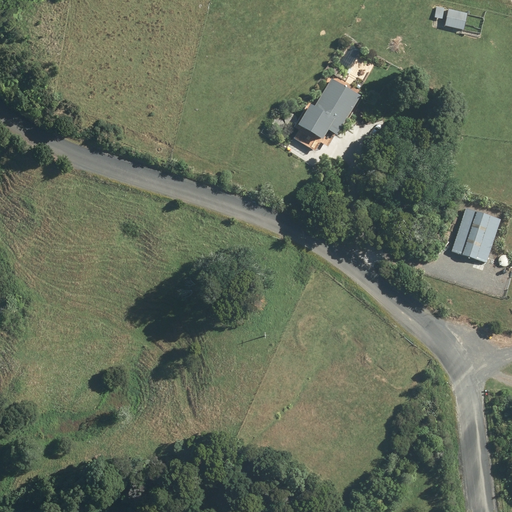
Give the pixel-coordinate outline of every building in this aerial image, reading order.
[(469,12),(436,9),(435,19),(447,20),(446,28),(467,30),(469,12)] [(351,70),(362,54),(349,46),(338,61),(351,70)] [(338,138),(363,98),(335,80),(317,108),(315,107),(294,139),(319,155),(332,134),(338,138)] [(296,113),(268,122),(272,133),(299,124),(296,113)] [(502,221),(468,209),(452,252),(486,264),(502,221)] [(511,257),(502,254),(498,266),(507,269),(511,257)]
